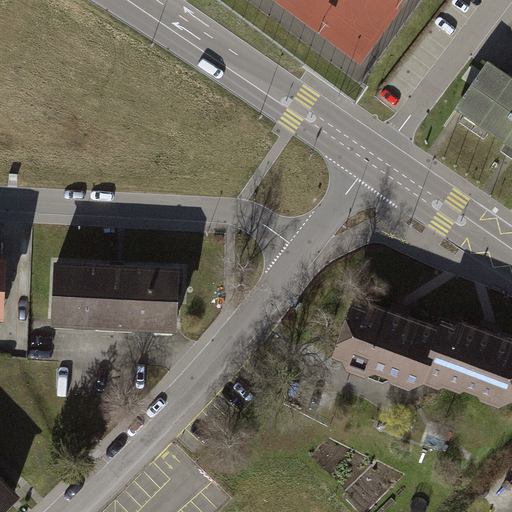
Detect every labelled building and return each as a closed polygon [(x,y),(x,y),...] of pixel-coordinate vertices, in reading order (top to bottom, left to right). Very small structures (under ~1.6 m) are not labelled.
[(511,143),(511,78),(488,62),(459,105),(468,111),(461,121),(485,138),(491,128),(511,143)] [(180,261),(55,256),(52,318),(177,323),(180,261)] [(437,319),(352,288),(330,348),(341,353),(345,367),(383,381),(388,378),(403,385),(422,376),(433,347),(427,345),(437,319)] [(440,312),(437,319),(427,345),(433,347),(422,376),(439,382),(443,380),(498,400),(511,393),(511,331),(463,313),(453,317),(440,312)] [(0,466),(0,508),(21,488),(0,466)]
